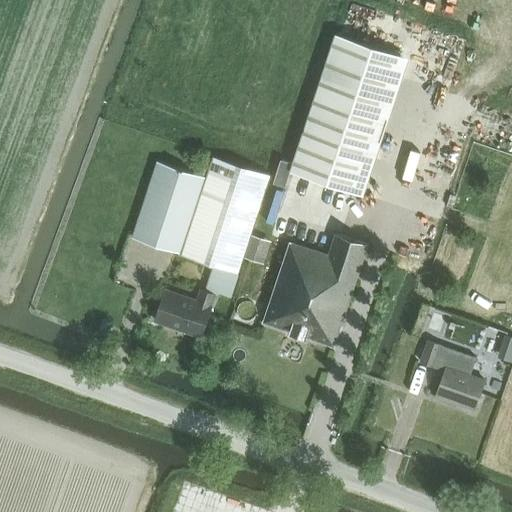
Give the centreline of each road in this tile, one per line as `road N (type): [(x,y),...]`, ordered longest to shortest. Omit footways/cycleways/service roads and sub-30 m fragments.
road 1 (unclassified): [(442,511),(0,356)]
road 2 (unknown): [(308,465),(429,116)]
